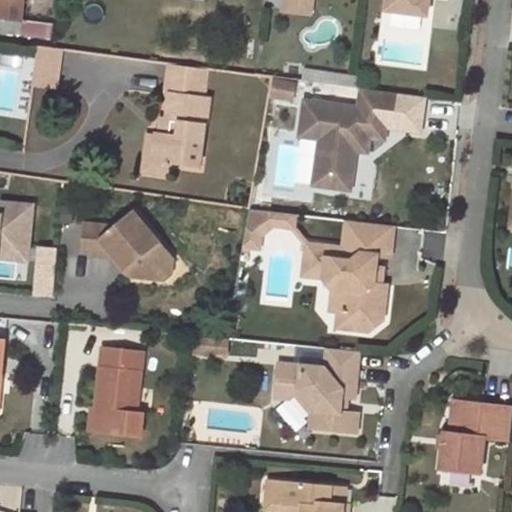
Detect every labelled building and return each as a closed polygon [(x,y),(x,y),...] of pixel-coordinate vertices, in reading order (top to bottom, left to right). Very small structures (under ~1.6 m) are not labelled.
[(0,0),(0,9),(23,13),(24,0),(0,0)] [(389,0),(388,11),(428,16),(430,0),(389,0)] [(23,13),(0,9),(0,29),(20,32),(23,13)] [(60,49),(51,47),(36,45),(30,87),(54,90),(60,49)] [(171,163),(199,166),(208,98),(201,97),(204,68),(169,63),(164,99),(168,100),(165,124),(167,124),(166,139),(153,137),(150,167),(170,170),(171,163)] [(359,78),(304,71),(302,81),(357,89),(359,78)] [(293,85),(273,83),(271,97),(291,99),(293,85)] [(390,93),(361,89),(358,109),(304,102),(299,137),(319,140),(313,186),(331,188),(332,178),(351,181),(353,160),(350,160),(351,151),(355,151),(367,153),(369,138),(384,140),(390,93)] [(167,124),(165,124),(155,124),(153,137),(166,139),(167,124)] [(150,167),(153,137),(139,134),(135,165),(150,167)] [(135,165),(133,177),(168,181),(170,170),(150,167),(135,165)] [(331,188),(349,191),(351,181),(332,178),(331,188)] [(0,256),(5,257),(6,243),(30,246),(34,205),(4,202),(2,214),(0,214),(0,256)] [(274,211),(249,208),(242,246),(259,248),(261,236),(272,225),(293,228),(295,214),(291,214),(290,224),(272,222),(274,211)] [(291,214),(274,211),(272,222),(290,224),(291,214)] [(117,229),(85,224),(82,253),(115,257),(136,280),(148,281),(174,263),(177,261),(136,213),(117,229)] [(356,222),(350,221),(346,249),(354,243),(356,222)] [(397,227),(356,222),(354,243),(346,249),(310,244),(306,276),(327,279),(336,290),(344,291),(341,313),(351,314),(349,330),(372,332),(385,321),(390,286),(383,285),(377,284),(379,268),(381,256),(393,258),(397,227)] [(30,246),(6,243),(5,257),(28,259),(30,246)] [(174,275),(174,263),(148,281),(162,284),(174,275)] [(386,269),(379,268),(377,284),(383,285),(386,269)] [(344,291),(336,290),(333,312),(341,313),(344,291)] [(351,314),(341,313),(339,328),(349,330),(351,314)] [(227,338),(198,335),(197,352),(227,355),(228,338),(227,338)] [(102,411),(99,434),(143,439),(146,415),(139,414),(145,353),(103,348),(97,410),(102,411)] [(359,351),(327,348),(325,368),(278,363),(275,397),(290,398),(295,394),(300,390),(316,409),(312,413),(310,428),(356,432),(358,413),(345,412),(341,411),(342,396),(347,397),(354,397),(359,351)] [(295,394),(312,413),(316,409),(300,390),(295,394)] [(510,440),(511,426),(511,406),(455,400),(451,432),(446,432),(445,437),(444,448),(441,469),(481,474),(485,437),(510,440)] [(91,433),(99,434),(102,411),(97,410),(94,410),(91,433)] [(276,479),(268,479),(266,507),(282,509),(275,500),(276,479)] [(343,511),(345,501),(346,485),(276,479),(275,500),(282,509),(304,510),(303,511),(343,511)]
